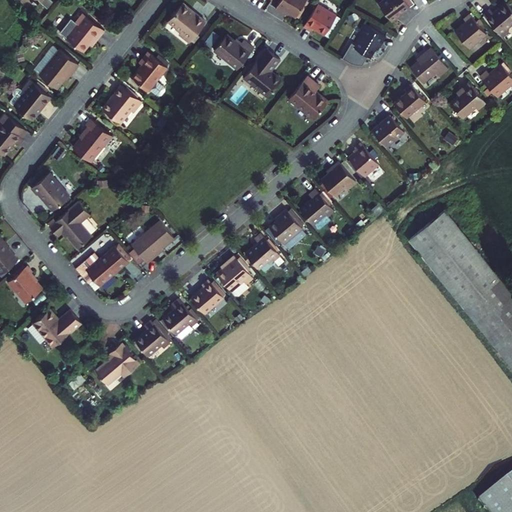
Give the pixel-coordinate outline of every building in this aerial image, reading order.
[(184,0),(182,0),(169,16),(182,27),(180,29),(190,38),(206,18),(184,0)] [(278,0),(277,2),(284,7),(286,4),(297,11),(303,0),(278,0)] [(324,0),(317,0),(306,20),(312,24),(315,21),(332,32),(342,16),(336,12),(339,9),(324,0)] [(414,0),(413,0),(384,0),(395,14),(414,0)] [(494,5),(488,10),(505,32),(511,26),(510,24),(511,22),(511,1),(511,0),(508,0),(497,9),(494,5)] [(71,12),(60,27),(84,45),(93,34),(95,35),(104,24),(83,7),(76,16),(71,12)] [(473,8),(467,13),(469,16),(459,25),(473,43),(490,28),(473,8)] [(371,19),(386,27),(388,25),(373,16),(371,19)] [(373,50),(380,37),(382,38),(388,28),(386,27),(371,19),(369,17),(357,38),(355,38),(346,53),(357,59),(365,60),(371,50),(373,50)] [(227,28),(215,44),(239,62),(255,42),(245,34),(241,39),(227,28)] [(268,42),(245,72),(269,91),(283,74),(268,62),(277,50),(268,42)] [(425,53),(414,62),(427,78),(439,67),(443,71),(453,63),(434,42),(423,51),(425,53)] [(80,59),(61,44),(41,69),(59,83),(73,64),(75,65),(80,59)] [(142,61),(132,73),(149,86),(151,84),(158,90),(161,90),(165,86),(165,83),(157,77),(168,62),(148,47),(139,58),(142,61)] [(491,67),(484,72),(500,92),(511,82),(511,68),(504,60),(493,69),(491,67)] [(309,69),(290,94),(315,113),(331,94),(318,85),(322,80),(309,69)] [(12,96),(13,99),(33,115),(51,91),(31,75),(23,85),(20,84),(18,84),(16,85),(14,88),(15,91),(12,96)] [(417,100),(428,93),(415,78),(408,83),(410,85),(407,87),(417,100)] [(469,86),(454,99),(467,114),(480,103),(482,106),(490,98),(473,79),(467,84),(469,86)] [(121,80),(103,104),(121,118),(131,105),(134,107),(142,97),(121,80)] [(407,87),(397,96),(410,111),(429,94),(428,93),(417,100),(407,87)] [(392,108),(375,123),(389,141),(407,125),(392,108)] [(0,147),(4,151),(15,138),(19,141),(24,135),(22,133),(27,127),(7,111),(0,119),(0,147)] [(91,124),(75,145),(91,157),(112,131),(92,114),(87,121),(91,124)] [(359,145),(351,152),(367,171),(381,158),(363,137),(357,142),(359,145)] [(59,157),(64,149),(57,145),(52,153),(59,157)] [(341,156),(332,163),(334,165),(323,174),(338,190),(347,182),(348,183),(358,175),(341,156)] [(51,169),(32,185),(37,191),(39,190),(53,207),(70,192),(51,169)] [(311,189),(314,193),(302,204),(316,219),(321,223),(324,223),(334,214),(330,211),(337,205),(318,183),(311,189)] [(80,197),(50,223),(58,232),(62,229),(64,227),(69,232),(78,244),(92,232),(81,218),(90,210),(80,197)] [(289,206),(288,204),(280,211),(282,213),(267,226),(280,241),(284,237),(285,239),(304,223),(303,221),(289,206)] [(292,204),(289,206),(303,221),(305,220),(292,204)] [(511,285),(446,204),(423,222),(511,329),(511,285)] [(162,217),(134,240),(150,259),(156,254),(154,252),(176,234),(162,217)] [(511,329),(423,222),(413,230),(511,350),(511,329)] [(258,234),(261,238),(249,249),(262,263),(268,258),(273,264),(279,258),(276,255),(283,249),(264,228),(258,234)] [(511,350),(413,230),(411,232),(511,356),(511,350)] [(0,270),(1,271),(19,256),(10,246),(11,245),(0,233),(0,270)] [(120,239),(116,243),(130,258),(134,254),(120,239)] [(116,243),(116,242),(102,255),(96,249),(77,265),(78,267),(85,275),(90,280),(96,275),(102,282),(130,258),(116,243)] [(237,251),(228,258),(230,260),(219,269),(240,292),(243,292),(253,283),(250,278),(256,273),(237,251)] [(28,263),(10,279),(27,300),(44,286),(31,272),(34,269),(28,263)] [(208,283),(196,293),(208,308),(227,292),(225,289),(216,278),(213,275),(206,281),(208,283)] [(216,278),(225,289),(228,286),(219,275),(216,278)] [(179,304),(167,315),(180,330),(181,329),(186,334),(197,324),(195,321),(201,316),(200,315),(184,298),(182,295),(176,301),(179,304)] [(188,295),(184,298),(200,315),(203,312),(188,295)] [(35,321),(29,326),(42,341),(47,336),(54,344),(82,319),(71,307),(60,317),(51,306),(34,320),(35,321)] [(156,318),(172,336),(175,333),(159,315),(156,318)] [(180,330),(167,315),(165,317),(178,332),(180,330)] [(172,336),(156,318),(155,316),(148,322),(151,326),(139,337),(152,352),(164,341),(167,343),(173,337),(172,336)] [(106,361),(118,375),(125,370),(128,373),(142,361),(124,340),(113,350),(116,353),(106,361)] [(118,375),(106,361),(99,368),(111,382),(118,375)] [(511,511),(511,470),(480,495),(492,511),(511,511)]
